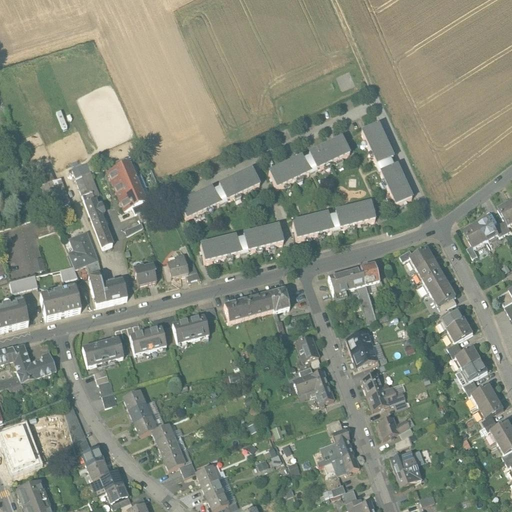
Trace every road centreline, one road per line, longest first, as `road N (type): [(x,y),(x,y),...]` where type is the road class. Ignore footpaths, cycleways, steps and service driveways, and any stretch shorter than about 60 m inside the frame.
road 1 (residential): [(439,229),(379,104),(170,194)]
road 2 (residential): [(301,267),(391,511)]
road 3 (residential): [(60,328),(301,267)]
road 4 (residential): [(60,328),(70,371),(101,432),(180,511)]
road 5 (residential): [(511,382),(439,229)]
road 6 (residential): [(301,267),(439,229)]
